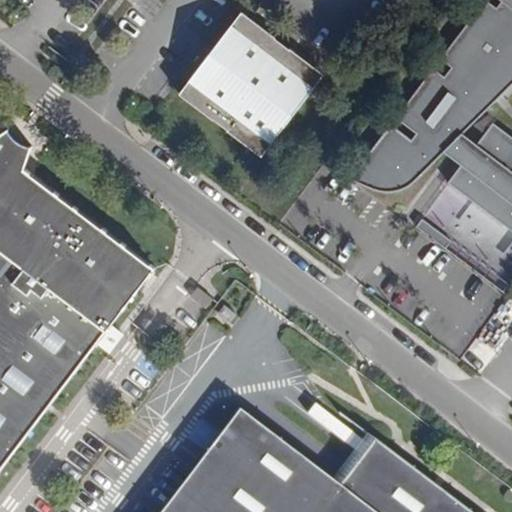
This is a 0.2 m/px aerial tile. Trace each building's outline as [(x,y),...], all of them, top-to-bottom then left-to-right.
[(509,231),(511,226),(511,0),(496,0),(501,3),(496,9),(484,0),(439,60),(451,69),(444,78),(432,69),(395,119),(416,135),(411,141),(390,125),(349,179),(376,193),(379,193),(391,190),(400,188),(412,182),(421,177),(429,171),(437,163),(443,155),(448,149),(464,161),(447,183),(509,231)] [(323,77),(240,14),(177,95),(261,159),(323,77)] [(373,30),(360,19),(346,36),(361,46),(373,30)] [(0,134),(0,470),(154,267),(24,169),(30,144),(27,145),(24,144),(21,143),(18,141),(15,139),(14,136),(13,134),(12,131),(11,128),(0,134)] [(420,219),(414,227),(443,249),(449,241),(420,219)] [(211,298),(196,287),(189,296),(203,308),(211,298)] [(236,316),(225,308),(220,315),(231,324),(236,316)] [(469,511),(378,442),(342,487),(244,412),(166,511),(469,511)]
